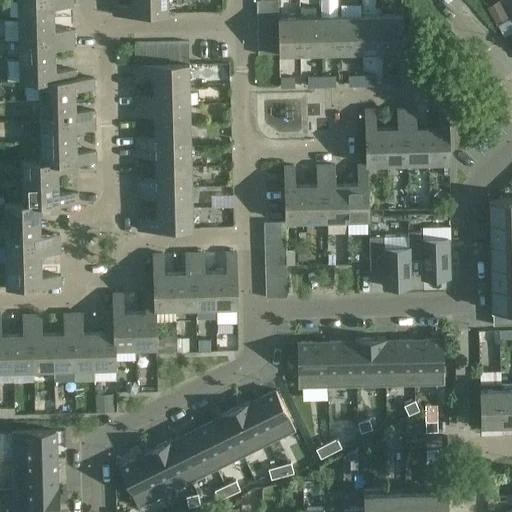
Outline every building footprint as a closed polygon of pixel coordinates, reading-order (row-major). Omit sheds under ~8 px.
[(18,0),(19,19),(55,18),(54,7),(73,6),(73,0),(18,0)] [(168,0),(132,0),(133,4),(114,5),(114,14),(169,13),(168,0)] [(278,0),(259,0),(257,0),(257,11),(278,10),(278,0)] [(279,21),(279,18),(278,10),(257,11),(258,22),(279,21)] [(381,15),(361,16),(362,51),(382,51),(381,15)] [(403,15),(381,15),(382,51),(404,50),(403,15)] [(341,16),(320,17),(321,52),(342,52),(341,16)] [(361,16),(341,16),(342,52),(362,51),(361,16)] [(279,18),(279,21),(279,32),(279,42),(280,53),(301,53),(300,17),(279,18)] [(320,17),(300,17),(301,53),(321,52),(320,17)] [(19,19),(19,39),(74,38),(74,28),(55,29),(55,18),(19,19)] [(279,32),(279,21),(258,22),(258,32),(279,32)] [(279,42),(279,32),(258,32),(258,43),(279,42)] [(19,39),(20,60),(55,59),(55,48),(75,47),(74,39),(74,38),(19,39)] [(147,64),(146,42),(135,43),(136,64),(147,64)] [(157,63),(157,42),(146,42),(147,64),(157,63)] [(168,63),(167,42),(157,42),(157,63),(168,63)] [(178,63),(178,42),(167,42),(168,63),(178,63)] [(189,63),(188,42),(178,42),(178,63),(189,63)] [(280,53),(279,42),(258,43),(259,53),(259,54),(280,53)] [(20,81),(39,80),(39,79),(75,78),(75,70),(56,70),(55,59),(20,60),(20,81)] [(154,74),(155,85),(189,85),(189,63),(178,63),(168,63),(157,63),(147,64),(136,64),(135,64),(135,75),(154,74)] [(390,74),(390,84),(404,83),(404,74),(390,74)] [(362,84),(362,75),(348,75),(349,85),(362,84)] [(376,75),(362,75),(362,84),(377,84),(376,75)] [(322,85),(322,76),(308,76),(308,86),(322,85)] [(336,76),(322,76),(322,85),(332,85),(336,85),(336,76)] [(281,77),(281,87),(295,86),(295,77),(281,77)] [(39,80),(40,100),(76,100),(75,88),(95,88),(94,78),(75,78),(39,79),(39,80)] [(135,97),(136,106),(190,105),(189,85),(155,85),(155,97),(135,97)] [(40,100),(40,121),(95,120),(95,110),(76,111),(76,100),(40,100)] [(155,115),(155,126),(190,125),(190,105),(136,106),(136,115),(155,115)] [(438,126),(428,126),(428,162),(449,162),(448,107),(438,107),(438,126)] [(375,128),(375,108),(365,109),(366,163),(367,163),(387,163),(387,127),(375,128)] [(398,127),(387,127),(387,163),(408,163),(407,108),(397,108),(398,127)] [(416,108),(407,108),(408,163),(428,162),(428,126),(416,127),(416,108)] [(40,121),(41,141),(76,140),(76,129),(96,129),(95,120),(40,121)] [(136,137),(136,147),(191,146),(190,125),(155,126),(156,137),(136,137)] [(41,141),(41,161),(41,163),(97,162),(96,151),(77,151),(76,140),(41,141)] [(156,156),(156,167),(191,167),(191,146),(136,147),(137,156),(156,156)] [(22,161),(23,183),(59,183),(59,172),(78,171),(77,162),(41,163),(41,161),(22,161)] [(367,163),(366,163),(358,163),(357,163),(358,183),(347,183),(348,219),(369,219),(367,163)] [(335,164),(326,165),(327,220),(348,219),(347,183),(336,184),(335,164)] [(307,220),(306,184),(295,184),(294,165),(284,166),(284,170),(285,220),(307,220)] [(317,184),(306,184),(307,220),(327,220),(326,165),(317,165),(317,184)] [(137,179),(137,188),(192,187),(191,167),(156,167),(157,178),(137,179)] [(23,183),(23,202),(23,205),(59,204),(78,203),(78,193),(59,193),(59,183),(23,183)] [(157,197),(157,208),(193,207),(192,187),(137,188),(137,197),(157,197)] [(491,221),(511,220),(511,198),(504,199),(491,199),(491,212),(491,221)] [(4,203),(5,224),(41,223),(40,212),(60,212),(59,204),(23,205),(23,202),(4,203)] [(193,207),(157,208),(157,220),(138,220),(138,229),(193,228),(193,207)] [(511,220),(491,221),(492,243),(511,242),(511,220)] [(285,221),(264,221),(264,232),(285,232),(285,221)] [(5,224),(5,245),(60,243),(60,234),(41,234),(41,223),(5,224)] [(408,231),(408,247),(409,258),(410,258),(422,258),(423,277),(449,276),(448,239),(448,238),(423,239),(423,231),(408,231)] [(286,242),(285,232),(264,232),(265,243),(286,242)] [(384,236),(369,236),(370,268),(384,268),(383,248),(384,248),(384,236)] [(286,253),(286,242),(265,243),(265,254),(286,253)] [(511,263),(511,242),(492,243),(492,264),(511,263)] [(5,245),(6,265),(41,264),(41,253),(61,253),(60,243),(5,245)] [(384,248),(383,248),(384,268),(384,286),(411,285),(410,258),(409,258),(408,247),(384,248)] [(227,271),(216,271),(217,307),(238,307),(237,252),(227,252),(227,271)] [(186,272),(175,272),(176,308),(196,308),(195,253),(186,253),(186,272)] [(205,253),(195,253),(196,308),(217,307),(216,271),(205,271),(205,253)] [(286,264),(286,253),(265,254),(265,265),(286,264)] [(154,254),(155,293),(155,308),(156,308),(176,308),(175,272),(164,272),(163,254),(154,254)] [(511,285),(511,263),(492,264),(493,286),(511,285)] [(41,264),(6,265),(6,286),(14,286),(21,286),(61,285),(61,275),(42,275),(41,264)] [(287,275),(286,264),(265,265),(266,276),(287,275)] [(287,286),(287,275),(266,276),(266,286),(287,286)] [(511,285),(493,286),(493,309),(511,308),(511,285)] [(287,297),(287,286),(266,286),(266,297),(287,297)] [(147,312),(135,313),(136,347),(157,347),(156,308),(155,308),(155,293),(146,293),(147,312)] [(113,294),(114,313),(114,348),(116,348),(136,347),(135,313),(124,313),(124,294),(113,294)] [(105,332),(94,333),(95,368),(116,367),(116,348),(114,348),(114,313),(105,313),(105,332)] [(64,333),(53,333),(54,369),(74,368),(73,314),(64,314),(64,333)] [(83,314),(73,314),(74,368),(95,368),(94,333),(83,333),(83,314)] [(0,370),(13,370),(13,335),(2,335),(1,315),(0,315),(0,370)] [(24,334),(13,335),(13,370),(34,370),(33,315),(23,315),(24,334)] [(42,315),(33,315),(34,370),(54,369),(53,333),(42,334),(42,315)] [(357,385),(386,385),(385,340),(386,340),(386,338),(355,339),(355,341),(356,341),(357,385)] [(386,385),(414,384),(413,339),(386,340),(385,340),(386,385)] [(413,339),(414,384),(444,383),(443,339),(413,339)] [(328,386),(357,385),(356,341),(355,341),(327,342),(328,386)] [(298,387),(328,386),(327,342),(297,342),(298,387)] [(511,381),(501,382),(502,423),(511,422),(511,427),(511,426),(511,381)] [(502,423),(501,382),(480,382),(481,428),(494,427),(494,423),(502,423)] [(249,403),(269,443),(296,429),(276,390),(250,402),(249,403)] [(409,414),(419,409),(415,399),(404,404),(409,414)] [(244,455),(269,443),(249,403),(250,402),(249,400),(222,414),(223,416),(225,415),(244,455)] [(217,468),(244,455),(225,415),(223,416),(198,428),(217,468)] [(369,418),(358,422),(361,432),(372,428),(369,418)] [(438,420),(426,421),(426,431),(438,431),(438,420)] [(217,468),(198,428),(173,440),(172,441),(191,481),(217,468)] [(11,431),(12,460),(56,459),(56,429),(11,431)] [(326,443),(331,452),(342,447),(337,437),(326,443)] [(165,493),(191,481),(172,441),(173,440),(172,438),(144,452),(145,454),(146,453),(165,493)] [(321,458),(331,452),(326,443),(316,448),(321,458)] [(344,457),(344,471),(359,470),(358,449),(344,457)] [(139,507),(165,493),(146,453),(145,454),(119,467),(139,507)] [(57,488),(57,487),(56,459),(12,460),(13,489),(57,488)] [(291,462),(280,465),(283,475),(294,472),(291,462)] [(280,465),(268,468),(271,478),(283,475),(280,465)] [(236,480),(225,485),(230,494),(240,489),(236,480)] [(225,485),(215,490),(219,499),(230,494),(225,485)] [(446,490),(426,489),(426,511),(447,511),(447,485),(446,485),(446,490)] [(60,511),(59,487),(57,487),(57,488),(13,489),(13,511),(60,511)] [(426,511),(426,489),(405,490),(405,511),(426,511)] [(405,511),(405,490),(385,491),(385,511),(405,511)] [(364,491),(364,511),(385,511),(385,491),(364,491)] [(198,493),(186,496),(189,506),(201,503),(198,493)]
